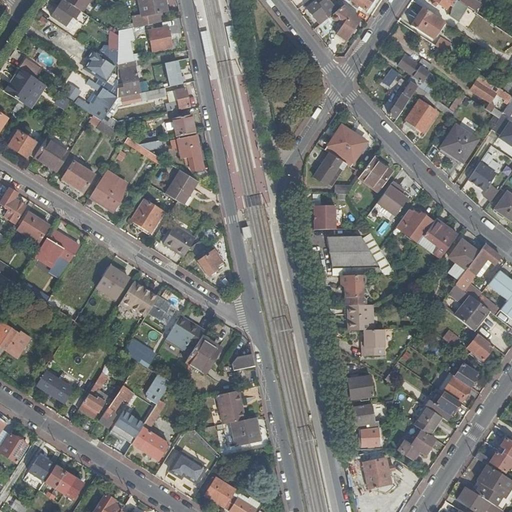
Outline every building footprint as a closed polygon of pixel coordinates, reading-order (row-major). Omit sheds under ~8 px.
[(64,0),(63,2),(69,6),(79,13),(87,0),(64,0)] [(137,0),(142,18),(134,19),(135,25),(136,29),(149,26),(161,23),(162,23),(160,14),(166,12),(163,0),(137,0)] [(305,9),(314,21),(316,20),(319,24),(329,16),(335,12),(325,0),(321,0),(315,5),(313,2),(305,9)] [(349,0),(365,11),(372,0),(349,0)] [(437,5),(445,10),(452,0),(429,0),(430,0),(429,2),(436,6),(437,5)] [(478,4),(472,0),(457,0),(456,2),(458,3),(468,9),(473,13),(478,4)] [(63,2),(61,1),(50,17),(59,22),(66,27),(72,18),(64,13),(65,12),(69,6),(63,2)] [(468,9),(458,3),(453,11),(463,17),(468,9)] [(69,6),(65,12),(78,20),(81,14),(79,13),(69,6)] [(335,35),(344,42),(359,20),(342,6),(335,12),(329,16),(331,18),(330,20),(331,22),(333,23),(335,23),(336,22),(337,21),(342,24),(335,35)] [(410,27),(431,41),(442,23),(422,9),(410,27)] [(473,13),(468,9),(463,17),(460,21),(471,29),(479,17),(473,13)] [(50,17),(47,21),(56,27),(59,22),(50,17)] [(169,28),(163,30),(161,23),(149,26),(155,51),(173,47),(169,28)] [(98,40),(90,51),(116,68),(116,66),(117,43),(117,37),(107,31),(107,46),(98,40)] [(77,34),(73,39),(82,46),(86,40),(77,34)] [(451,46),(440,39),(435,47),(445,54),(451,46)] [(122,43),(117,43),(116,66),(124,64),(123,56),(122,43)] [(87,71),(102,81),(98,87),(115,99),(115,89),(111,86),(114,82),(112,80),(115,77),(110,74),(114,69),(96,58),(87,71)] [(419,58),(415,65),(428,73),(432,67),(419,58)] [(397,68),(410,77),(407,82),(409,83),(417,88),(428,97),(433,90),(426,86),(432,78),(403,59),(397,68)] [(116,66),(116,68),(116,73),(119,73),(132,70),(130,63),(124,64),(116,66)] [(19,70),(15,78),(5,94),(18,102),(23,105),(37,82),(19,70)] [(121,84),(115,86),(115,89),(115,99),(116,99),(122,98),(137,95),(139,94),(134,70),(132,70),(119,73),(121,84)] [(390,71),(381,84),(388,89),(397,76),(390,71)] [(511,72),(500,91),(511,99),(511,97),(511,72)] [(181,77),(166,79),(168,86),(182,83),(181,77)] [(481,101),(482,100),(488,104),(494,95),(500,99),(508,104),(511,99),(500,91),(479,77),(476,82),(469,92),(481,101)] [(97,93),(88,106),(77,100),(74,105),(91,116),(92,117),(100,122),(104,116),(115,100),(116,99),(115,99),(98,87),(91,83),(88,87),(97,93)] [(397,100),(387,115),(395,121),(413,94),(417,88),(409,83),(398,101),(397,100)] [(417,88),(413,94),(449,120),(453,115),(453,114),(448,111),(428,97),(417,88)] [(146,98),(146,101),(163,98),(165,98),(163,89),(144,93),(139,94),(137,95),(138,99),(146,98)] [(169,93),(170,97),(165,98),(163,98),(166,112),(187,108),(183,90),(174,92),(169,93)] [(461,95),(459,94),(448,111),(453,114),(464,98),(461,95)] [(116,99),(115,100),(104,116),(108,119),(122,98),(116,99)] [(18,102),(13,111),(18,114),(24,106),(23,105),(18,102)] [(420,103),(406,123),(407,123),(418,132),(423,135),(437,115),(420,103)] [(488,104),(483,111),(490,115),(492,112),(494,108),(488,104)] [(100,122),(101,122),(107,126),(116,124),(108,119),(104,116),(100,122)] [(511,124),(500,116),(499,117),(497,120),(490,130),(499,136),(497,138),(511,147),(511,124)] [(92,117),(89,122),(97,128),(101,122),(100,122),(92,117)] [(188,117),(169,121),(173,139),(192,135),(188,117)] [(96,130),(110,140),(116,132),(107,126),(101,122),(97,128),(96,130)] [(407,123),(405,126),(416,134),(418,132),(407,123)] [(325,147),(350,163),(361,145),(345,135),(347,132),(338,126),(325,147)] [(474,142),(454,129),(440,150),(460,164),(474,142)] [(24,158),(26,156),(31,159),(32,157),(38,148),(15,133),(7,147),(24,158)] [(126,139),(123,143),(158,165),(161,161),(147,152),(137,146),(126,139)] [(173,139),(152,143),(154,151),(175,146),(173,139)] [(44,140),(38,148),(32,157),(55,171),(67,154),(44,140)] [(152,143),(137,146),(147,152),(154,151),(152,143)] [(199,171),(193,147),(183,149),(188,173),(199,171)] [(440,150),(438,154),(457,168),(460,164),(440,150)] [(327,184),(330,185),(343,164),(328,154),(311,179),(324,188),(327,184)] [(359,173),(359,174),(356,178),(375,190),(388,172),(369,159),(359,173)] [(81,194),(93,177),(72,164),(60,181),(81,194)] [(479,165),(467,181),(485,194),(496,177),(479,165)] [(106,170),(103,175),(124,188),(126,183),(106,170)] [(351,173),(353,175),(347,185),(351,185),(356,178),(359,174),(354,172),(352,170),(351,173)] [(195,183),(177,172),(165,195),(175,202),(182,206),(195,183)] [(124,188),(103,175),(87,198),(111,213),(118,202),(124,188)] [(402,190),(391,181),(375,203),(393,216),(405,198),(400,193),(402,190)] [(347,185),(333,184),(332,195),(343,196),(344,195),(351,185),(347,185)] [(492,188),(484,200),(489,204),(498,192),(492,188)] [(0,206),(6,210),(1,217),(13,225),(25,207),(12,200),(16,194),(7,189),(0,199),(0,206)] [(510,223),(511,221),(511,196),(507,193),(494,210),(510,223)] [(161,213),(142,202),(129,222),(148,233),(161,213)] [(333,207),(311,208),(312,231),(333,231),(333,207)] [(410,212),(410,213),(405,210),(392,228),(397,231),(409,239),(410,238),(416,242),(429,222),(417,214),(416,216),(410,212)] [(27,214),(15,232),(27,240),(36,245),(48,227),(27,214)] [(432,218),(429,222),(416,242),(414,243),(430,255),(432,252),(439,257),(453,237),(446,232),(447,230),(432,218)] [(172,226),(160,244),(181,258),(193,239),(172,226)] [(250,238),(248,227),(242,229),(244,240),(250,238)] [(330,269),(341,268),(342,276),(365,276),(392,275),(377,250),(368,236),(363,238),(362,237),(325,239),(330,269)] [(27,240),(25,244),(33,249),(36,245),(27,240)] [(61,252),(44,240),(31,260),(49,272),(48,273),(56,279),(65,264),(57,259),(61,252)] [(460,241),(447,258),(464,270),(477,252),(460,241)] [(455,283),(454,285),(453,286),(467,297),(484,310),(492,316),(496,310),(465,285),(486,257),(489,260),(494,264),(497,258),(490,253),(490,251),(482,245),(477,252),(464,270),(455,283)] [(81,250),(70,266),(71,267),(83,274),(88,277),(91,273),(93,274),(88,283),(94,287),(107,267),(81,250)] [(205,275),(220,266),(211,252),(196,261),(205,275)] [(71,267),(68,271),(80,279),(83,274),(71,267)] [(124,277),(107,267),(94,287),(94,288),(111,298),(124,277)] [(511,318),(511,278),(499,269),(485,287),(506,302),(498,312),(510,321),(511,318)] [(6,271),(2,277),(9,282),(15,286),(17,282),(19,279),(6,271)] [(346,292),(344,293),(344,305),(346,305),(366,305),(366,301),(363,299),(362,286),(365,284),(365,281),(365,276),(342,276),(340,276),(340,285),(346,290),(346,292)] [(9,282),(6,287),(12,290),(15,286),(9,282)] [(15,286),(29,295),(43,304),(46,300),(33,292),(17,282),(15,286)] [(149,294),(131,283),(117,305),(126,311),(128,308),(137,314),(149,294)] [(156,299),(149,294),(137,314),(143,318),(145,315),(155,300),(156,299)] [(46,300),(43,304),(72,322),(77,314),(48,296),(46,300)] [(484,310),(467,297),(452,317),(472,332),(480,321),(478,319),(484,310)] [(171,311),(155,300),(145,315),(162,325),(171,311)] [(366,305),(346,305),(347,332),(363,331),(374,331),(373,304),(372,306),(366,305)] [(178,317),(176,320),(187,327),(188,324),(178,317)] [(176,320),(163,339),(188,355),(198,339),(202,332),(188,324),(187,327),(176,320)] [(0,325),(0,349),(14,359),(27,339),(19,333),(17,335),(0,325)] [(360,357),(385,357),(384,331),(374,331),(363,331),(363,342),(360,342),(360,357)] [(445,332),(440,339),(451,348),(456,341),(445,332)] [(465,350),(481,362),(492,348),(476,335),(465,350)] [(94,336),(90,342),(111,356),(115,350),(115,349),(97,338),(94,336)] [(198,339),(188,355),(183,364),(201,375),(206,368),(207,369),(212,362),(210,361),(215,354),(207,349),(209,346),(198,339)] [(151,359),(145,355),(138,365),(145,369),(151,359)] [(473,375),(460,366),(452,378),(468,388),(473,380),(471,378),(473,375)] [(177,372),(169,367),(161,380),(168,384),(169,384),(169,385),(177,372)] [(43,373),(35,387),(54,399),(62,385),(43,373)] [(105,378),(100,375),(76,412),(85,417),(90,410),(96,415),(103,405),(93,398),(105,378)] [(130,398),(122,411),(143,424),(150,412),(155,404),(165,387),(168,384),(161,380),(156,376),(144,396),(140,393),(135,402),(130,398)] [(452,378),(451,377),(440,394),(441,394),(457,405),(468,388),(452,378)] [(371,397),(368,378),(356,380),(348,382),(345,382),(349,401),(359,399),(360,402),(366,401),(365,399),(371,397)] [(130,386),(124,381),(107,407),(106,409),(113,413),(130,386)] [(71,391),(62,385),(54,399),(62,404),(71,391)] [(236,392),(215,396),(221,426),(227,425),(239,422),(236,409),(239,408),(236,392)] [(450,411),(452,412),(457,405),(441,394),(434,406),(447,415),(450,411)] [(160,408),(155,404),(150,412),(156,415),(160,408)] [(353,427),(367,425),(368,430),(374,429),(370,407),(351,410),(353,427)] [(96,415),(90,410),(85,417),(92,421),(96,415)] [(439,419),(426,410),(414,427),(428,436),(439,419)] [(150,412),(143,424),(129,446),(156,463),(167,446),(154,437),(157,431),(154,429),(151,430),(148,434),(145,432),(156,415),(150,412)] [(232,448),(258,442),(253,419),(242,422),(239,422),(227,425),(232,448)] [(377,440),(375,440),(375,429),(374,429),(368,430),(368,432),(360,433),(360,448),(378,448),(377,440)] [(396,452),(410,461),(413,456),(415,452),(422,457),(433,441),(427,437),(420,433),(410,448),(403,442),(396,452)] [(119,438),(114,434),(106,448),(111,451),(119,438)] [(25,447),(8,436),(0,449),(0,454),(14,464),(25,447)] [(498,449),(502,452),(500,454),(511,461),(511,439),(506,436),(498,449)] [(33,455),(28,452),(22,463),(26,466),(33,455)] [(203,468),(177,452),(166,471),(179,479),(181,476),(194,484),(203,468)] [(477,453),(473,459),(483,465),(487,459),(477,453)] [(503,473),(505,469),(511,472),(511,461),(500,454),(499,457),(494,454),(488,463),(503,473)] [(37,457),(27,473),(43,483),(52,467),(37,457)] [(365,491),(389,486),(383,461),(360,466),(365,491)] [(63,475),(52,467),(43,483),(54,490),(63,475)] [(476,483),(480,487),(475,496),(499,511),(502,511),(511,497),(511,483),(508,481),(486,467),(476,483)] [(72,481),(63,475),(54,490),(63,496),(72,481)] [(80,486),(72,481),(63,496),(71,501),(80,486)] [(213,481),(203,498),(223,511),(234,494),(213,481)] [(480,487),(476,483),(469,493),(475,496),(480,487)] [(482,511),(484,510),(487,511),(499,511),(475,496),(469,493),(463,489),(455,502),(471,511),(482,511)] [(247,501),(234,494),(223,511),(224,511),(254,511),(257,506),(248,500),(247,501)] [(114,503),(103,496),(93,511),(119,511),(120,511),(112,506),(114,503)]
